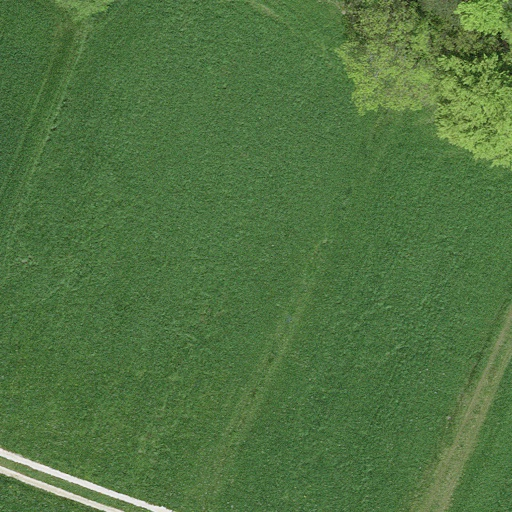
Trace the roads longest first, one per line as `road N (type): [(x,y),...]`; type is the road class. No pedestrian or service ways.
road 1 (track): [(511,335),(431,511)]
road 2 (track): [(0,460),(139,511)]
